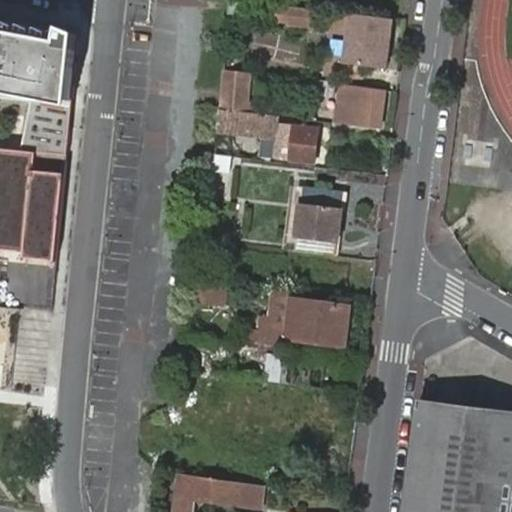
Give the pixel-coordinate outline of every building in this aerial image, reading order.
[(280,7),(259,5),(257,21),(278,24),(280,7)] [(314,11),(280,7),(278,24),(312,27),(314,11)] [(394,20),(351,15),(345,65),(388,70),(394,20)] [(0,31),(0,147),(68,154),(80,47),(0,31)] [(349,106),(350,90),(340,89),(336,122),(349,124),(351,106),(349,106)] [(349,124),(380,127),(384,94),(350,90),(349,106),(351,106),(349,124)] [(268,115),(217,110),(216,134),(266,140),(268,115)] [(281,117),(268,115),(266,140),(277,142),(279,124),(280,125),(281,117)] [(296,127),(280,125),(279,124),(277,142),(275,159),(316,164),(320,127),(296,124),(296,127)] [(68,156),(0,149),(0,250),(25,253),(24,259),(57,262),(68,156)] [(299,206),(301,189),(292,189),(290,204),(299,206)] [(301,189),(299,206),(302,206),(343,211),(345,195),(301,189)] [(297,249),(302,206),(299,206),(290,204),(284,247),(297,249)] [(297,249),(338,254),(343,211),(302,206),(297,249)] [(233,241),(223,240),(221,259),(229,261),(233,241)] [(230,281),(200,276),(196,298),(227,303),(230,281)] [(289,339),(346,346),(351,305),(272,295),(269,317),(260,316),(258,328),(256,345),(288,349),(289,339)] [(234,326),(232,343),(256,345),(258,328),(234,326)] [(300,431),(303,388),(236,383),(232,426),(300,431)] [(511,511),(511,411),(422,400),(407,511),(511,511)] [(167,466),(217,471),(220,433),(207,432),(209,411),(173,407),(167,466)] [(263,511),(266,487),(178,474),(170,511),(195,511),(197,500),(263,511)]
